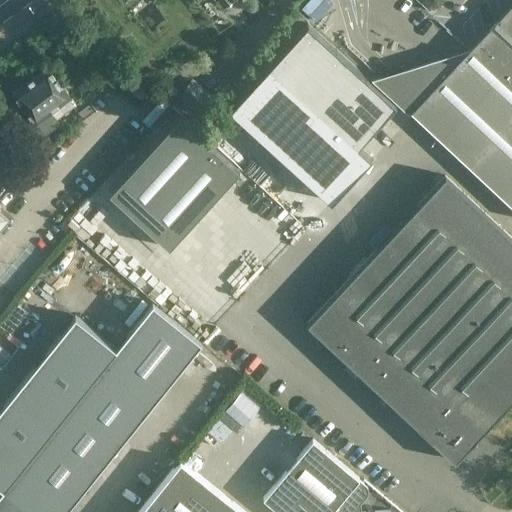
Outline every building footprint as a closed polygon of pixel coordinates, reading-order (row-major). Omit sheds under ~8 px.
[(410,112),(511,206),(511,1),(446,73),(434,62),(374,80),(371,77),(370,78),(409,113),(410,112)] [(398,108),(310,26),(231,111),(332,205),(373,161),(360,149),(398,108)] [(153,85),(121,58),(104,78),(136,105),(153,85)] [(12,94),(43,136),(59,124),(58,122),(77,108),(48,68),(12,94)] [(219,99),(194,78),(178,98),(203,118),(219,99)] [(170,239),(238,160),(176,107),(108,186),(170,239)] [(455,460),(483,431),(511,400),(511,238),(445,177),(306,322),(455,460)] [(0,511),(62,511),(200,341),(152,302),(115,347),(0,490),(0,511)] [(0,511),(0,490),(115,347),(75,315),(0,407),(0,511)] [(387,511),(387,508),(360,510),(359,500),(370,488),(356,476),(356,475),(310,437),(261,495),(281,511),(387,511)] [(136,511),(200,511),(219,490),(180,459),(136,511)] [(245,511),(219,490),(200,511),(245,511)]
